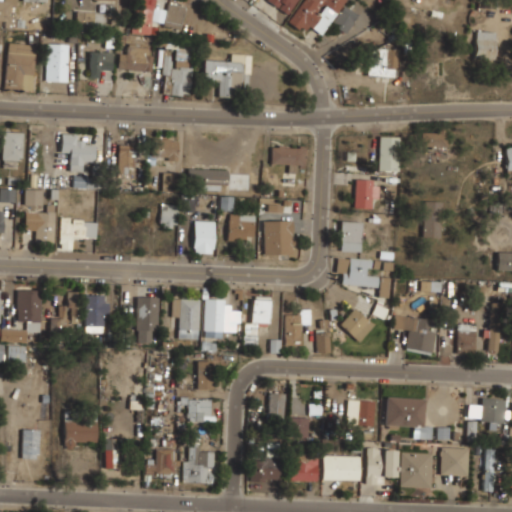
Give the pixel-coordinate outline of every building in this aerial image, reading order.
[(14,0),(0,0),(0,27),(14,28),(14,0)] [(151,0),(133,0),(133,33),(151,33),(151,0)] [(296,0),(266,0),(286,14),(296,0)] [(302,0),(288,21),(304,33),(309,25),(321,34),(329,22),(345,34),(359,14),(342,2),(343,0),(302,0)] [(184,5),(166,2),(163,27),(181,29),(184,5)] [(75,29),(105,29),(105,11),(75,11),(75,29)] [(473,58),(493,59),(494,31),(475,30),(473,58)] [(35,44),(7,42),(3,87),(31,90),(35,44)] [(67,81),(67,42),(45,42),(45,81),(67,81)] [(117,53),(117,69),(152,69),(152,46),(127,46),(127,53),(117,53)] [(383,76),(399,76),(399,48),(383,48),(383,76)] [(112,50),(89,50),(89,76),(99,76),(99,68),(112,68),(112,50)] [(189,58),(162,58),(162,94),(189,94),(189,58)] [(217,97),(242,97),(242,60),(203,59),(203,80),(218,80),(217,97)] [(445,130),(420,130),(420,146),(445,146),(445,130)] [(1,165),(21,165),(21,131),(1,131),(1,165)] [(93,142),(82,143),(81,133),(60,133),(60,152),(68,151),(69,170),(83,170),(83,161),(94,161),(93,142)] [(378,170),(398,170),(398,135),(378,135),(378,170)] [(176,159),(177,139),(153,139),(152,158),(176,159)] [(144,170),(144,145),(117,145),(117,170),(144,170)] [(305,146),(270,146),(270,165),(287,165),(287,170),(305,170),(305,146)] [(186,190),(228,190),(228,169),(186,169),(186,190)] [(176,173),(161,173),(161,190),(176,190),(176,173)] [(93,177),(72,176),(72,186),(93,187),(93,177)] [(353,207),(377,207),(377,179),(353,179),(353,207)] [(0,201),(14,202),(14,188),(0,188),(0,201)] [(24,204),(41,204),(41,190),(24,190),(24,204)] [(179,211),(193,211),(193,194),(179,194),(179,211)] [(52,243),(54,200),(45,199),(45,211),(24,210),(23,230),(34,230),(33,242),(52,243)] [(423,236),(439,236),(439,200),(423,200),(423,236)] [(176,204),(159,203),(159,226),(175,227),(176,204)] [(226,240),(253,241),(254,214),(227,213),(226,240)] [(95,219),(59,217),(57,247),(72,248),(73,237),(94,238),(95,219)] [(262,254),(291,254),(291,219),(262,219),(262,254)] [(212,250),(212,220),(193,220),(193,250),(212,250)] [(339,251),(361,251),(361,220),(339,220),(339,251)] [(511,252),(496,252),(496,267),(511,267),(511,252)] [(378,286),(378,296),(387,296),(389,277),(368,276),(369,258),(336,257),(336,273),(341,273),(341,284),(378,286)] [(39,331),(39,290),(16,290),(16,321),(25,321),(25,329),(0,329),(0,361),(2,361),(2,342),(25,342),(25,331),(39,331)] [(66,292),(66,324),(77,324),(77,292),(66,292)] [(84,295),(84,333),(104,333),(104,295),(84,295)] [(155,342),(155,297),(135,297),(135,342),(155,342)] [(202,337),(223,338),(223,298),(203,297),(202,337)] [(269,298),(251,297),(250,321),(243,321),(242,351),(255,351),(256,322),(269,323),(269,298)] [(198,298),(171,298),(171,316),(179,316),(179,338),(198,338),(198,298)] [(498,351),(500,303),(489,303),(487,350),(498,351)] [(383,318),(386,308),(375,304),(371,314),(383,318)] [(339,326),(355,338),(369,319),(353,307),(339,326)] [(283,346),(299,346),(299,325),(308,325),(308,313),(283,313),(283,346)] [(430,352),(435,319),(393,313),(391,328),(405,330),(403,348),(430,352)] [(61,333),(60,319),(49,320),(50,333),(61,333)] [(456,328),(456,353),(474,353),(474,328),(456,328)] [(315,333),(315,353),(329,353),(329,333),(315,333)] [(24,361),(24,345),(7,345),(7,361),(24,361)] [(196,359),(196,389),(212,389),(212,369),(222,369),(222,359),(196,359)] [(266,393),(266,423),(282,423),(282,393),(266,393)] [(424,397),(385,396),(384,425),(418,426),(417,437),(430,437),(430,426),(423,426),(424,397)] [(489,422),(489,426),(501,427),(504,399),(481,397),(479,421),(489,422)] [(187,421),(212,421),(212,398),(187,398),(187,421)] [(346,425),(374,425),(374,399),(346,399),(346,425)] [(75,448),(75,441),(96,441),(96,412),(63,412),(63,448),(75,448)] [(308,418),(288,418),(288,438),(308,438),(308,418)] [(38,458),(38,428),(21,428),(21,458),(38,458)] [(115,438),(103,438),(103,467),(115,467),(115,438)] [(182,482),(212,482),(212,451),(203,451),(203,445),(182,445),(182,482)] [(155,462),(144,462),(144,475),(173,475),(173,448),(155,448),(155,462)] [(366,448),(366,483),(385,483),(385,476),(396,476),(396,448),(366,448)] [(467,448),(439,448),(439,475),(467,475),(467,448)] [(494,449),(482,449),(482,490),(494,490),(494,449)] [(400,487),(430,487),(430,453),(400,453),(400,487)] [(315,455),(290,455),(290,480),(315,480),(315,455)] [(327,479),(359,479),(359,455),(327,455),(327,479)] [(249,481),(280,481),(280,458),(249,458),(249,481)]
